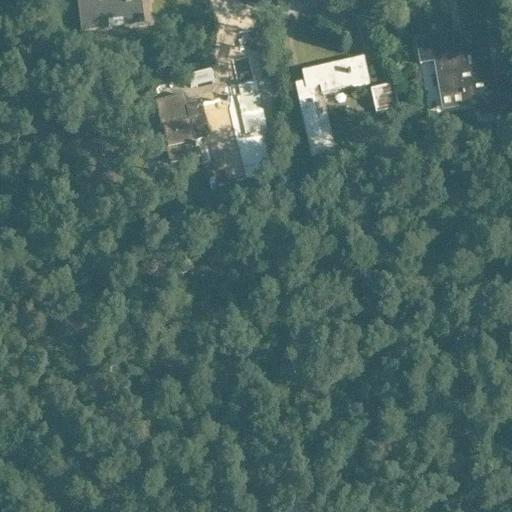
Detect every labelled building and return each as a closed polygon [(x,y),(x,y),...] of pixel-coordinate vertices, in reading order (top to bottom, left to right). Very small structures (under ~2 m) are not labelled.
[(76,0),(81,34),(134,27),(144,26),(144,25),(141,1),(148,0),(76,0)] [(452,35),(416,41),(420,65),(434,62),(438,90),(439,95),(459,92),(461,105),(478,102),(480,118),(499,114),(503,138),(511,136),(511,102),(498,105),(496,93),(494,84),(488,46),(484,26),(463,29),(464,33),(464,36),(452,38),(452,35)] [(297,89),(296,89),(299,105),(312,160),(335,154),(322,96),(351,89),(369,85),(367,79),(363,59),(301,73),(304,84),(304,87),(297,89)] [(185,96),(154,103),(160,129),(162,128),(167,149),(194,143),(194,144),(203,142),(204,146),(206,145),(219,142),(228,140),(234,138),(237,150),(238,149),(242,163),(241,163),(243,170),(245,176),(244,177),(245,178),(245,180),(273,173),(264,132),(265,131),(268,131),(263,112),(263,109),(258,110),(257,106),(262,105),(258,90),(256,81),(255,81),(254,82),(239,85),(239,84),(238,84),(237,84),(224,87),(223,87),(226,99),(225,100),(220,101),(213,102),(213,103),(205,104),(199,105),(199,106),(192,107),(187,108),(186,104),(187,104),(186,103),(185,96)] [(375,115),(397,110),(392,86),(370,91),(375,115)] [(98,136),(79,141),(92,191),(100,189),(101,189),(103,194),(112,192),(111,186),(98,136)]
